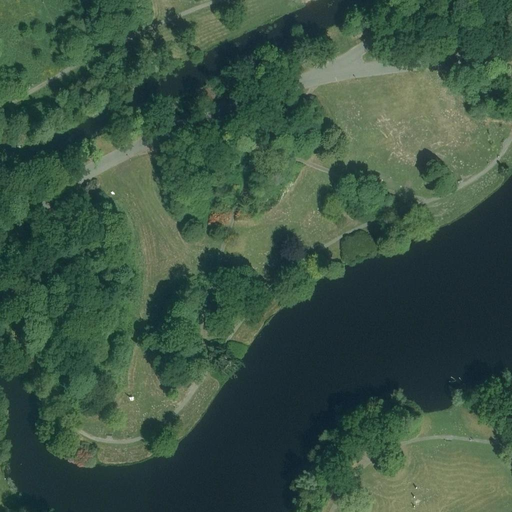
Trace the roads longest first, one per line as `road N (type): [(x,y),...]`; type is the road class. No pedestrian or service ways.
road 1 (unclassified): [(0,247),(52,196),(122,154),(323,76)]
road 2 (unclassified): [(323,76),(511,52)]
road 3 (unclassified): [(323,76),(432,0)]
